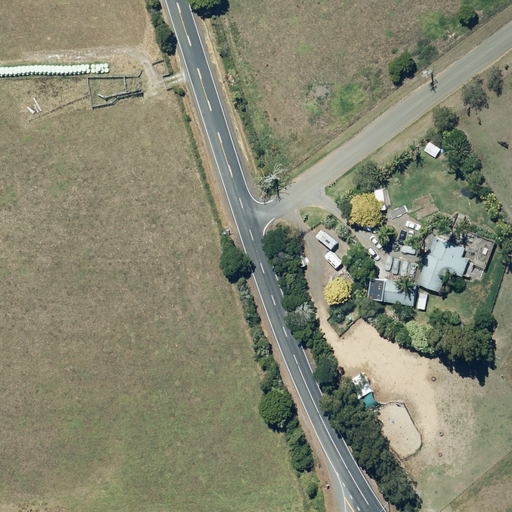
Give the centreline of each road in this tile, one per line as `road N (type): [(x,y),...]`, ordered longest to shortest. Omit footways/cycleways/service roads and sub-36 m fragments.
road 1 (unclassified): [(246,221),(274,210),(511,31)]
road 2 (tertiary): [(246,221),(307,389),(372,511)]
road 3 (tertiary): [(176,0),(246,221)]
